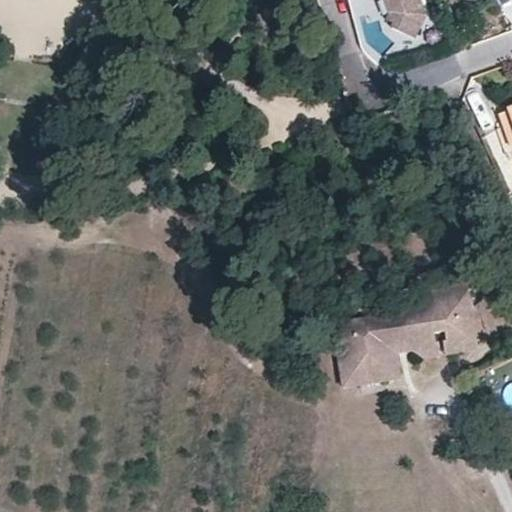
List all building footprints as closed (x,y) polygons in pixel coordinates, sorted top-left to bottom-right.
[(421,14),(416,0),(387,0),(390,9),(388,14),(392,15),(390,20),(412,31),(421,14)] [(511,121),(505,103),(496,106),(508,140),(511,138),(511,121)] [(431,298),(405,301),(396,312),(360,317),(362,332),(344,334),(345,351),(336,352),(338,370),(350,377),(355,375),(390,371),(398,358),(397,346),(407,345),(415,352),(437,343),(437,341),(435,341),(434,335),(449,334),(448,339),(444,340),(445,346),(470,343),(477,333),(476,328),(469,281),(430,287),(431,298)] [(342,319),(344,334),(362,332),(360,317),(342,319)] [(477,333),(470,343),(445,346),(446,354),(479,349),(477,333)] [(415,352),(423,357),(439,355),(437,343),(415,352)] [(398,358),(400,358),(415,352),(407,345),(397,346),(398,358)] [(340,381),(341,386),(401,378),(398,358),(390,371),(355,375),(350,377),(343,380),(340,381)]
